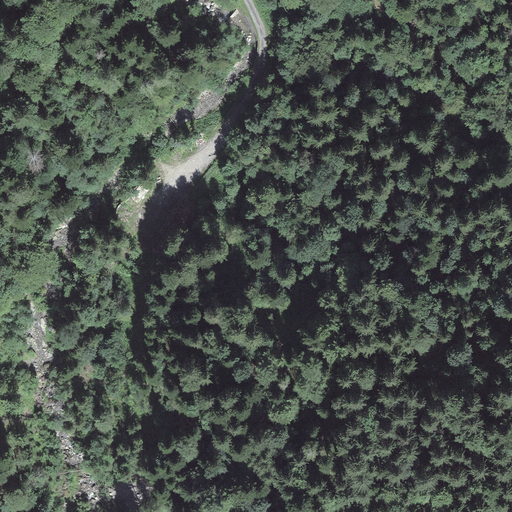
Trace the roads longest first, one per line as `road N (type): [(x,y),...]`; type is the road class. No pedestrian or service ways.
road 1 (track): [(274,511),(281,463),(260,389),(267,358),(308,324),(338,253),(385,212),(409,163),(456,136),(472,115),(468,88),(442,45),(381,0)]
road 2 (track): [(248,0),(268,43),(262,68),(222,140),(156,208)]
road 3 (track): [(511,405),(485,438),(458,511)]
